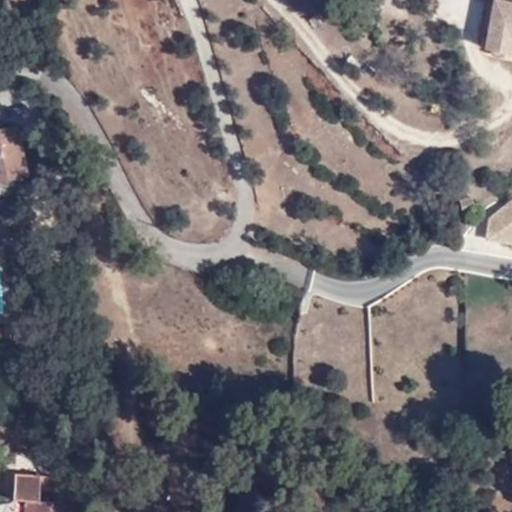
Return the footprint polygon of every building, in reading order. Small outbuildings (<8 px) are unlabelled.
[(480,0),(475,0),(453,0),(451,24),(476,27),(480,0)] [(511,1),(505,0),(486,0),(481,47),(504,53),(507,40),(511,41),(511,1)] [(0,122),(0,171),(20,167),(12,120),(0,122)] [(511,205),(511,206),(484,228),(482,245),(511,247),(511,205)] [(7,480),(21,466),(7,465),(7,480)] [(35,496),(36,468),(21,466),(7,480),(5,495),(20,495),(19,511),(65,511),(66,497),(35,496)]
